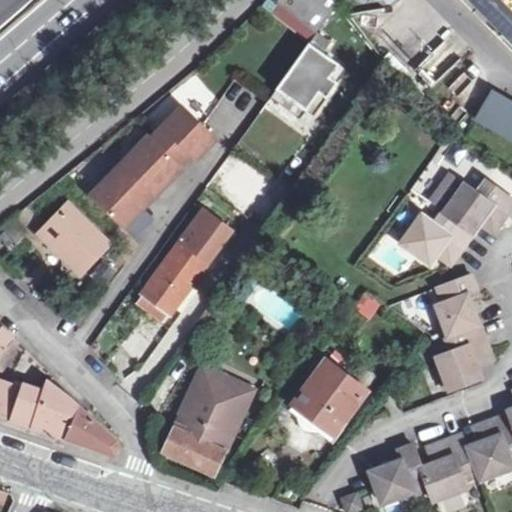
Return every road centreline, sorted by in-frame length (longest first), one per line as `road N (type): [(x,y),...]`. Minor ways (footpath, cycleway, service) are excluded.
road 1 (unclassified): [(237,0),(0,197)]
road 2 (residential): [(0,296),(124,424),(134,460),(121,502)]
